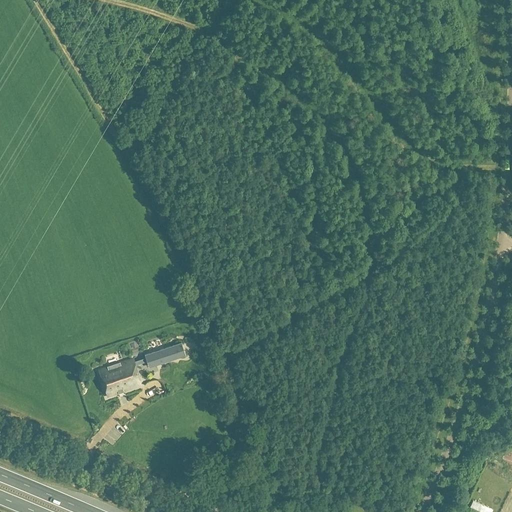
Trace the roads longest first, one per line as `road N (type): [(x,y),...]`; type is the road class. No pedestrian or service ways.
road 1 (unclassified): [(422,511),(463,405),(495,278),(510,131),(506,0)]
road 2 (unclassified): [(188,511),(0,430)]
